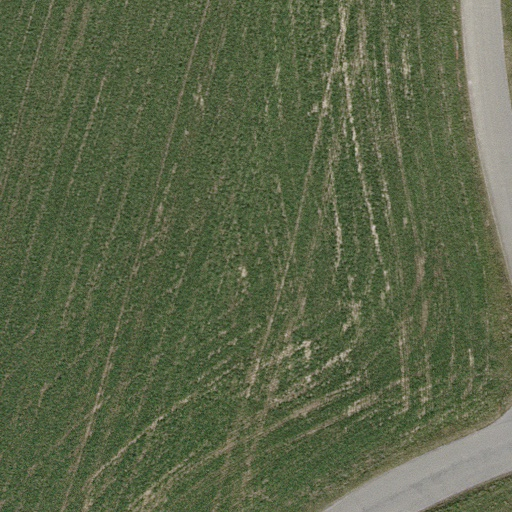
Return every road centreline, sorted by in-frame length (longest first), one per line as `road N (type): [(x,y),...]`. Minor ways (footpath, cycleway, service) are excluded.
road 1 (unclassified): [(511,190),(483,0)]
road 2 (tertiary): [(376,511),(411,488),(511,451)]
